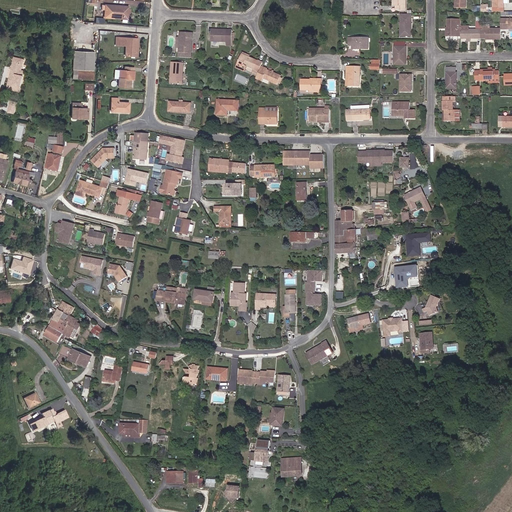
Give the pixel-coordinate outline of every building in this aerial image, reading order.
[(406,10),(405,0),(393,0),(393,6),(396,6),(399,6),(399,10),(406,10)] [(504,11),(503,0),(493,0),(493,11),(501,11),(504,11)] [(128,13),(128,9),(128,7),(101,5),(101,10),(105,10),(104,17),(127,19),(128,13)] [(411,36),(411,14),(401,14),(401,36),(411,36)] [(461,36),(461,26),(461,19),(448,20),(448,28),(448,30),(447,30),(447,36),(461,36)] [(511,29),(511,19),(501,19),(501,29),(511,29)] [(481,39),(481,26),(481,22),(481,21),(477,21),(477,30),(469,30),(469,26),(461,26),(461,36),(461,39),(467,39),(471,39),(481,39)] [(501,39),(501,29),(491,29),(491,26),(486,26),(481,26),(481,39),(486,39),(501,39)] [(232,39),(232,30),(219,30),(218,31),(212,31),(211,41),(227,41),(227,45),(232,45),(232,39)] [(192,52),(193,33),(180,33),(180,38),(176,38),(176,47),(180,48),(179,52),(192,52)] [(137,56),(138,39),(116,37),(116,45),(126,45),(125,55),(137,56)] [(369,49),(369,38),(349,38),(349,45),(353,45),(352,48),(360,48),(360,49),(369,49)] [(406,64),(406,47),(395,46),(395,64),(406,64)] [(93,80),(94,52),(73,51),(72,79),(93,80)] [(262,66),(263,63),(250,57),(250,55),(243,52),(236,67),(245,71),(247,66),(254,69),(252,75),(257,78),(262,66)] [(20,92),(24,71),(22,71),(24,60),(14,57),(7,89),(20,92)] [(380,69),(380,60),(372,60),(372,64),(371,64),(371,69),(380,69)] [(182,84),(184,63),(172,62),(171,77),(172,78),(172,83),(182,84)] [(278,82),(280,78),(281,76),(267,70),(268,69),(262,66),(257,78),(262,81),(263,78),(277,84),(278,82)] [(360,87),(360,67),(347,66),(346,86),(360,87)] [(133,79),(134,68),(124,67),(124,70),(121,70),(121,78),(118,78),(118,87),(128,87),(129,79),(131,79),(133,79)] [(457,88),(457,73),(456,73),(456,68),(447,68),(447,78),(448,78),(448,88),(457,88)] [(500,82),(499,71),(495,71),(495,70),(492,70),(489,70),(481,70),(481,71),(476,71),(476,80),(489,79),(489,83),(500,82)] [(412,91),(412,75),(401,75),(401,91),(412,91)] [(321,92),(322,79),(311,79),(311,80),(301,80),(301,90),(310,90),(310,92),(321,92)] [(453,110),(453,102),(456,102),(455,97),(444,97),(444,101),(444,110),(445,110),(446,122),(460,121),(460,110),(453,110)] [(128,112),(129,103),(118,102),(118,98),(111,98),(110,111),(128,112)] [(239,111),(239,101),(218,100),(217,115),(227,115),(228,110),(239,111)] [(14,114),(17,102),(10,101),(8,113),(14,114)] [(190,112),(191,103),(170,102),(169,111),(190,112)] [(415,119),(415,110),(410,110),(410,102),(393,102),(393,115),(406,116),(406,119),(415,119)] [(87,118),(88,108),(81,107),(81,103),(72,103),(71,118),(76,118),(76,116),(80,116),(79,118),(87,118)] [(330,120),(330,106),(326,106),(326,109),(309,109),(309,121),(318,121),(318,120),(330,120)] [(278,124),(278,107),(260,107),(260,124),(278,124)] [(371,119),(370,109),(347,110),(348,120),(371,119)] [(134,158),(147,159),(149,134),(136,133),(134,158)] [(182,157),(183,153),(182,153),(182,151),(184,151),(186,141),(161,135),(160,143),(173,146),(171,154),(168,154),(167,160),(183,164),(184,158),(182,157)] [(34,149),(36,139),(27,137),(25,148),(34,149)] [(63,154),(64,147),(56,145),(54,152),(63,154)] [(115,158),(115,148),(104,148),(92,161),(99,168),(108,158),(115,158)] [(394,162),(393,151),(359,152),(359,163),(394,162)] [(310,152),(284,152),(284,165),(311,165),(311,168),(323,168),(323,155),(310,155),(310,152)] [(59,171),(62,156),(52,154),(52,155),(49,168),(49,169),(59,171)] [(409,168),(409,158),(401,158),(401,168),(409,168)] [(233,173),(234,163),(229,162),(229,160),(210,159),(210,172),(233,173)] [(276,176),(275,165),(251,166),(251,177),(256,177),(256,178),(263,177),(276,176)] [(27,176),(28,172),(15,169),(12,181),(25,185),(26,179),(27,176)] [(178,183),(180,177),(183,178),(184,173),(168,169),(164,185),(164,186),(165,186),(164,192),(173,194),(174,190),(175,186),(174,185),(175,182),(178,183)] [(148,174),(129,170),(126,184),(136,186),(137,181),(146,183),(148,174)] [(100,197),(103,188),(82,181),(77,194),(84,197),(86,192),(100,197)] [(242,196),(242,185),(243,185),(243,181),(236,181),(236,185),(235,185),(235,186),(233,186),(233,185),(227,185),(227,196),(242,196)] [(306,195),(306,187),(307,187),(307,183),(298,183),(298,200),(307,200),(307,195),(306,195)] [(426,197),(421,187),(405,195),(409,205),(426,197)] [(126,215),(130,199),(135,200),(136,195),(119,190),(117,196),(121,196),(119,205),(118,205),(116,213),(126,215)] [(160,219),(161,211),(163,203),(152,201),(150,212),(149,212),(148,216),(149,217),(148,222),(158,224),(160,219)] [(231,223),(231,207),(215,207),(215,212),(220,212),(220,223),(231,223)] [(353,230),(353,221),(354,221),(353,211),(342,211),(343,221),(336,222),(336,236),(348,235),(348,230),(353,230)] [(190,224),(191,221),(186,220),(187,214),(181,213),(180,218),(178,218),(176,227),(175,232),(188,234),(189,231),(192,232),(194,225),(190,224)] [(68,244),(74,223),(66,221),(65,225),(58,223),(56,231),(60,232),(58,241),(68,244)] [(103,245),(105,234),(99,233),(98,233),(97,233),(96,232),(94,232),(94,230),(90,229),(87,242),(103,245)] [(356,240),(356,229),(353,230),(348,230),(348,235),(348,240),(356,240)] [(382,239),(381,229),(368,230),(369,240),(382,239)] [(8,230),(6,237),(13,238),(14,231),(8,230)] [(307,242),(307,238),(315,238),(315,233),(291,232),(291,242),(307,242)] [(420,243),(431,242),(431,233),(407,235),(408,257),(421,256),(420,243)] [(133,247),(135,237),(129,236),(128,237),(126,236),(126,235),(118,234),(116,244),(133,247)] [(357,253),(356,240),(348,240),(348,235),(336,236),(336,245),(348,244),(349,253),(357,253)] [(349,253),(348,244),(336,245),(337,254),(349,253)] [(12,258),(9,269),(28,275),(33,259),(22,256),(21,260),(12,258)] [(100,275),(103,260),(83,256),(82,262),(86,263),(85,266),(86,267),(94,269),(93,270),(95,270),(94,274),(100,275)] [(127,277),(121,268),(120,268),(119,266),(110,264),(108,273),(114,274),(120,282),(127,277)] [(416,264),(394,267),(396,289),(408,288),(407,278),(418,277),(416,264)] [(323,272),(309,271),(308,283),(306,283),(306,292),(308,292),(307,305),(321,305),(322,295),(315,294),(315,280),(322,281),(323,272)] [(246,303),(247,294),(245,293),(246,283),(235,283),(234,293),(232,293),(231,303),(240,303),(240,307),(240,311),(247,312),(248,303),(246,303)] [(185,302),(187,289),(180,288),(180,290),(177,290),(177,289),(168,287),(167,292),(166,301),(175,302),(176,300),(185,302)] [(213,302),(215,292),(196,290),(194,300),(204,301),(213,302)] [(296,313),(295,295),(296,295),(296,290),(287,291),(287,295),(286,295),(286,307),(287,313),(295,313),(296,313)] [(9,302),(8,295),(8,293),(0,294),(0,302),(4,301),(5,303),(9,302)] [(276,306),(277,295),(257,294),(256,310),(261,310),(261,307),(266,307),(267,306),(269,306),(276,306)] [(439,312),(437,307),(440,299),(431,296),(426,307),(423,309),(424,313),(428,311),(430,315),(439,312)] [(83,324),(78,322),(80,320),(70,315),(74,308),(63,302),(44,335),(58,342),(64,333),(74,339),(83,324)] [(295,316),(295,313),(287,313),(286,307),(284,307),(284,317),(287,317),(292,316),(295,316)] [(363,325),(371,323),(369,314),(348,319),(351,328),(349,328),(350,332),(362,329),(361,326),(363,325)] [(404,332),(402,318),(393,319),(393,318),(389,319),(389,320),(383,320),(385,337),(391,336),(391,331),(399,331),(399,332),(404,332)] [(101,339),(104,330),(97,324),(91,332),(101,339)] [(434,348),(433,332),(420,334),(422,350),(422,354),(431,353),(430,349),(434,348)] [(382,338),(383,345),(405,343),(404,337),(391,338),(391,337),(382,338)] [(333,353),(326,341),(322,343),(323,344),(324,345),(307,355),(313,365),(333,353)] [(307,355),(324,345),(323,344),(306,353),(307,355)] [(69,358),(73,349),(64,346),(60,355),(69,358)] [(87,367),(91,357),(74,350),(70,359),(79,363),(79,364),(87,367)] [(156,358),(158,352),(151,350),(149,357),(156,358)] [(173,365),(173,357),(167,357),(167,361),(163,361),(159,365),(167,365),(170,365),(173,365)] [(148,374),(149,365),(134,362),(133,371),(148,374)] [(198,378),(198,373),(199,373),(200,369),(199,369),(199,365),(196,365),(196,364),(193,364),(191,364),(189,366),(190,368),(190,369),(183,368),(187,373),(191,374),(191,377),(186,376),(184,377),(183,382),(190,383),(189,385),(193,385),(194,383),(198,384),(198,378)] [(120,384),(122,367),(116,366),(115,372),(106,371),(104,381),(120,384)] [(227,381),(228,369),(209,367),(207,379),(227,381)] [(275,382),(275,375),(275,371),(267,370),(267,372),(260,371),(260,372),(253,372),(253,371),(239,370),(238,382),(260,383),(260,382),(266,383),(266,381),(275,382)] [(291,386),(291,376),(280,375),(279,383),(278,391),(289,392),(289,385),(291,386)] [(290,395),(291,386),(289,385),(289,392),(278,391),(278,395),(290,395)] [(39,403),(34,394),(24,399),(28,408),(39,403)] [(283,421),(285,409),(274,408),(273,413),(273,420),(283,421)] [(59,419),(56,415),(54,416),(51,409),(41,414),(43,418),(35,421),(38,429),(46,425),(46,424),(53,420),(54,422),(59,419)] [(147,433),(148,420),(140,420),(140,424),(121,424),(121,433),(125,434),(140,434),(140,433),(147,433)] [(269,457),(269,451),(257,450),(256,461),(268,462),(269,458),(268,458),(268,457),(269,457)] [(303,476),(302,466),(297,466),(297,459),(283,459),(284,477),(303,476)] [(256,467),(255,476),(269,478),(269,472),(261,471),(261,467),(256,467)] [(184,481),(183,472),(168,472),(168,483),(172,483),(172,481),(184,481)] [(207,485),(216,486),(217,479),(207,478),(207,485)] [(234,498),(239,498),(240,485),(228,484),(226,500),(233,501),(234,498)]
